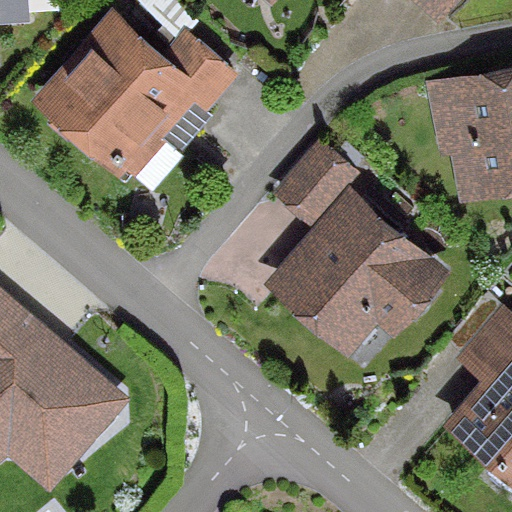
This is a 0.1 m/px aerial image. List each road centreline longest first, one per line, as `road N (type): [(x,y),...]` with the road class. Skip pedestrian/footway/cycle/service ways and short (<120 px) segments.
road 1 (residential): [(151,297),(320,108),(367,71),(402,56),(511,36)]
road 2 (residential): [(151,297),(0,170)]
road 3 (residential): [(393,511),(265,399)]
road 4 (residential): [(265,399),(151,297)]
road 5 (residential): [(265,399),(169,511)]
